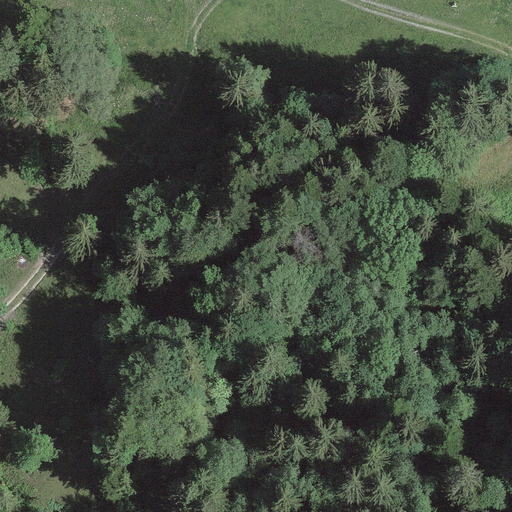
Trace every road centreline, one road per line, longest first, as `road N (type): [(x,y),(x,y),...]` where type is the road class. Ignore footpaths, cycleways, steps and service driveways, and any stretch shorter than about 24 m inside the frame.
road 1 (track): [(0,314),(60,259),(147,151),(199,17),(226,0)]
road 2 (track): [(364,0),(511,55)]
